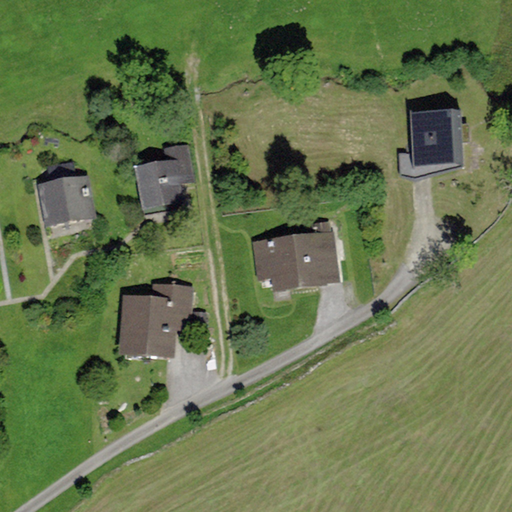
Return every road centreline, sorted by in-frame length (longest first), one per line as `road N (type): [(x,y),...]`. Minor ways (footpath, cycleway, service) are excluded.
road 1 (residential): [(20,511),(205,395),(386,300),(420,249),(423,187)]
road 2 (track): [(200,25),(190,84),(225,387)]
